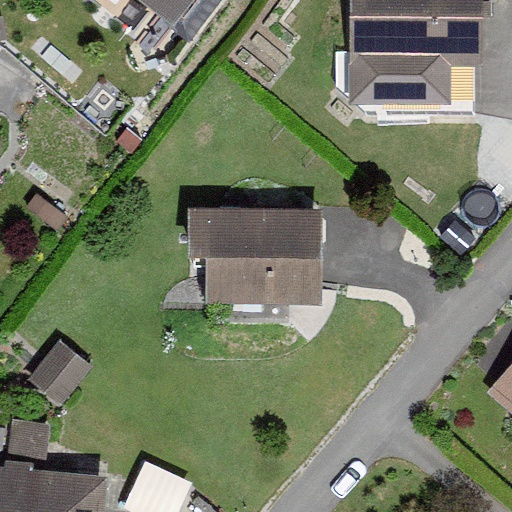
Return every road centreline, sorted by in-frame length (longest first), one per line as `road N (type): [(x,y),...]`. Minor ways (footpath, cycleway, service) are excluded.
road 1 (residential): [(511,266),(298,511)]
road 2 (unknown): [(454,332),(328,230)]
